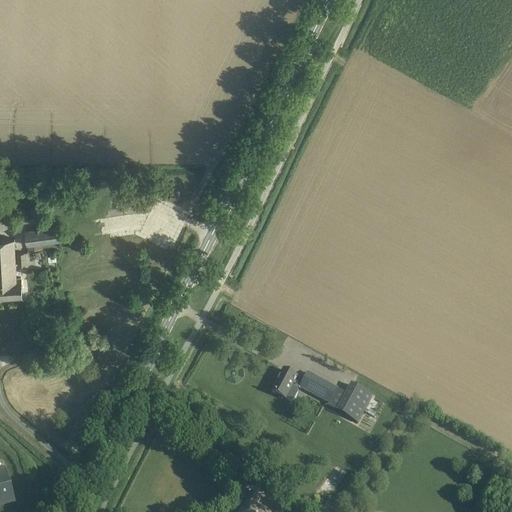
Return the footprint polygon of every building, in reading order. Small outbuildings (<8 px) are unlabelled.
[(170,192),(170,200),(180,200),(180,192),(170,192)] [(24,224),(43,221),(42,209),(23,211),(24,224)] [(25,231),(27,247),(27,250),(42,249),(42,245),(64,242),(62,227),(25,231)] [(0,298),(22,297),(21,285),(19,285),(15,238),(0,239),(0,298)] [(18,253),(19,266),(26,266),(25,253),(18,253)] [(284,371),(272,393),(281,397),(285,400),(290,402),(294,401),(296,397),(299,393),(297,389),(292,386),(294,383),(301,387),(300,388),(329,404),(328,407),(338,412),(356,422),(370,396),(354,388),(352,387),(347,395),(338,390),(317,378),(308,374),(304,382),(297,378),(284,371)] [(6,468),(0,469),(0,506),(16,502),(6,468)] [(333,481),(338,484),(344,475),(339,472),(333,481)] [(265,511),(257,505),(260,500),(251,494),(240,511),(265,511)]
